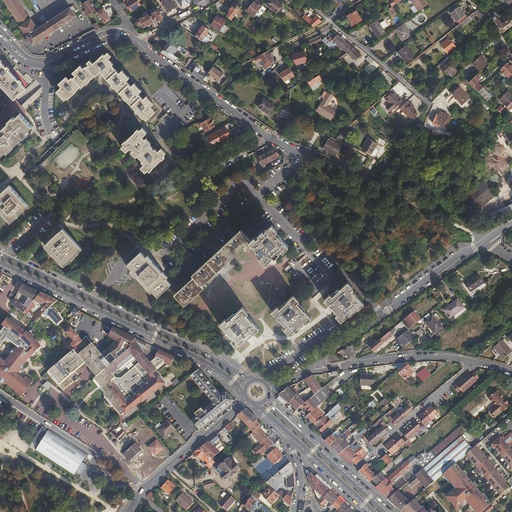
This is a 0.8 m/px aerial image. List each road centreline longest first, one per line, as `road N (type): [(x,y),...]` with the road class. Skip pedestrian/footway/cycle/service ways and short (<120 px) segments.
road 1 (primary): [(252,379),(0,254)]
road 2 (primary): [(0,262),(212,365),(243,391)]
road 3 (residential): [(382,316),(270,190),(302,153)]
road 4 (residential): [(302,153),(485,241)]
road 5 (residential): [(0,392),(146,487)]
road 6 (residential): [(346,476),(472,362)]
road 7 (residential): [(304,0),(430,105)]
road 8 (residential): [(138,42),(269,135)]
road 9 (tertiary): [(0,38),(43,70),(129,32)]
road 10 (tertiary): [(129,32),(118,28),(48,58),(31,56),(0,27)]
road 11 (residential): [(331,367),(432,356),(472,362)]
road 12 (residential): [(485,241),(382,316)]
